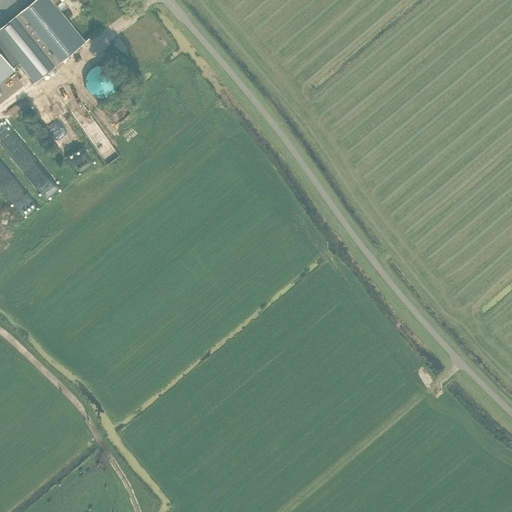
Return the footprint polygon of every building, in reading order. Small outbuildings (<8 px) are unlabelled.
[(0,0),(0,10),(1,12),(15,0),(0,0)] [(62,1),(63,0),(35,0),(17,16),(56,64),(84,41),(55,6),(61,1),(62,1)] [(0,29),(0,44),(2,47),(6,52),(8,50),(20,64),(35,82),(56,64),(17,16),(0,29)] [(6,52),(2,47),(0,44),(0,81),(20,64),(8,50),(6,52)] [(86,77),(85,82),(86,87),(88,91),(92,95),(97,97),(102,98),(107,97),(111,95),(115,91),(117,87),(118,82),(117,77),(115,72),(111,69),(107,66),(102,66),(97,66),(92,69),(88,72),(86,77)] [(119,155),(89,102),(75,110),(105,162),(119,155)] [(0,185),(9,199),(24,189),(9,165),(0,170),(0,185)]
